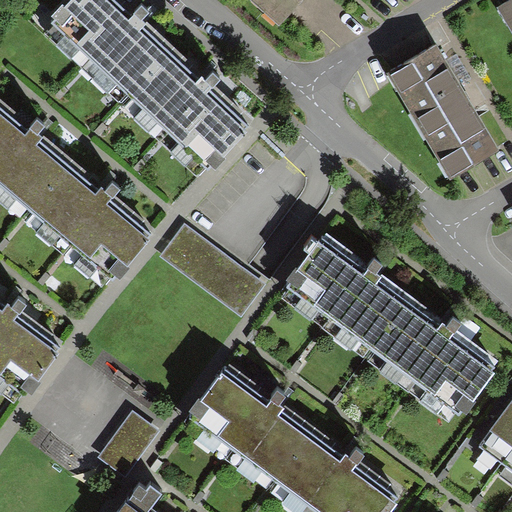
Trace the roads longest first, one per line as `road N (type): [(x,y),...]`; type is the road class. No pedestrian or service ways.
road 1 (residential): [(296,92),(445,224)]
road 2 (residential): [(296,92),(441,0)]
road 3 (residential): [(190,0),(296,92)]
